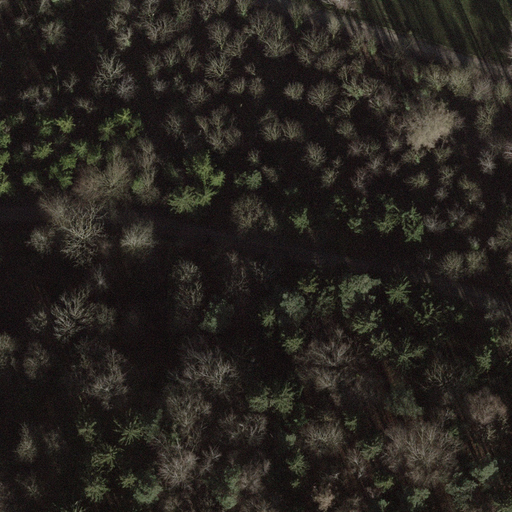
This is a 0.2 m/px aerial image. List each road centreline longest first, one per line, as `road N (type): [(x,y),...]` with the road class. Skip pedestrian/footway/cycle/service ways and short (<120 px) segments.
road 1 (track): [(511,318),(487,303),(325,258),(116,215),(0,217)]
road 2 (track): [(511,78),(259,0)]
